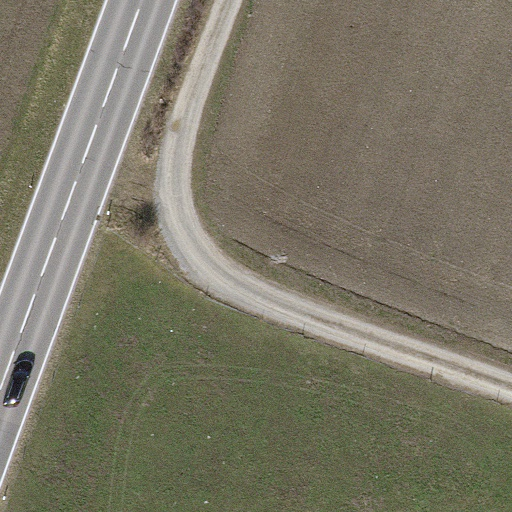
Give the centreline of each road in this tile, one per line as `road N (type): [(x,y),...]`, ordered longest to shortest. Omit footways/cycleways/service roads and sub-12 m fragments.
road 1 (track): [(511,387),(241,291),(182,211),(176,168),(228,0)]
road 2 (secondary): [(146,0),(0,407)]
